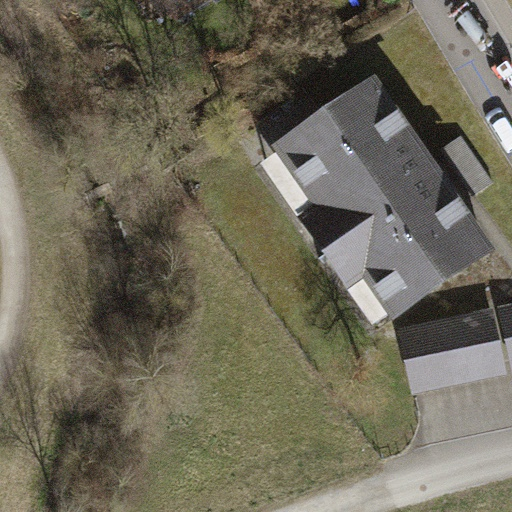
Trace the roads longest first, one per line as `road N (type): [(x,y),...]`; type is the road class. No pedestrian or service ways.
road 1 (track): [(0,369),(18,281),(0,171)]
road 2 (residential): [(511,456),(326,511)]
